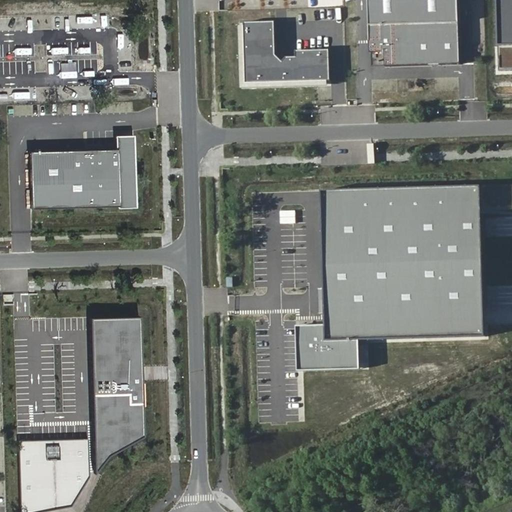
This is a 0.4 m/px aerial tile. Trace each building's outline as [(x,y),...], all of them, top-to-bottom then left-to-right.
[(461,0),(370,0),(372,51),(373,51),(387,50),(387,64),(387,65),(463,62),(461,0)] [(511,0),(498,0),(499,68),(511,67),(511,0)] [(276,20),(246,21),(248,83),(334,80),(333,47),(277,49),(276,20)] [(387,50),(373,51),(373,64),(387,64),(387,50)] [(116,147),(30,150),(32,208),(119,205),(119,207),(137,206),(135,133),(116,134),(116,147)] [(300,324),(301,369),(364,367),(363,339),(489,334),(484,185),(324,190),(329,323),(300,324)] [(146,435),(141,313),(90,316),(97,472),(113,452),(146,435)] [(87,440),(24,445),(29,510),(73,506),(90,480),(87,440)]
